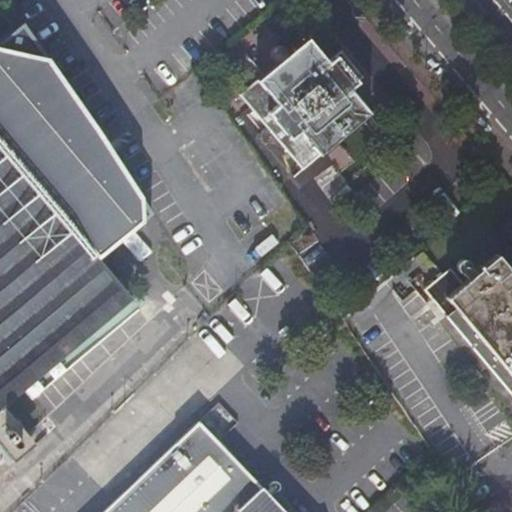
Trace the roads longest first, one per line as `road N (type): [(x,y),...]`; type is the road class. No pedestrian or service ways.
road 1 (unknown): [(53,511),(215,359)]
road 2 (tertiary): [(412,0),(511,118)]
